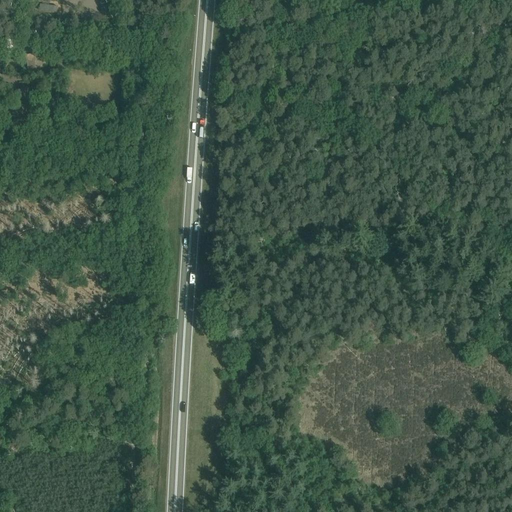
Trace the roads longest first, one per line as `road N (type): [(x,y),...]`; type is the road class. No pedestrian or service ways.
road 1 (trunk): [(176,511),(206,0)]
road 2 (track): [(132,442),(144,358),(132,229),(143,107),(137,0)]
road 3 (track): [(242,0),(233,95),(334,123),(367,141),(446,221),(511,260)]
